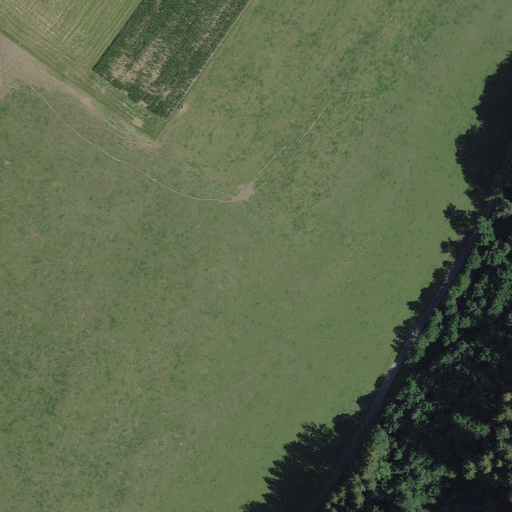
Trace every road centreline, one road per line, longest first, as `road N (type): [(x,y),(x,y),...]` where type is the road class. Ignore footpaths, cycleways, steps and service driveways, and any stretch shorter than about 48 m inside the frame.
road 1 (unclassified): [(511,180),(489,238),(314,511)]
road 2 (track): [(374,411),(511,306)]
